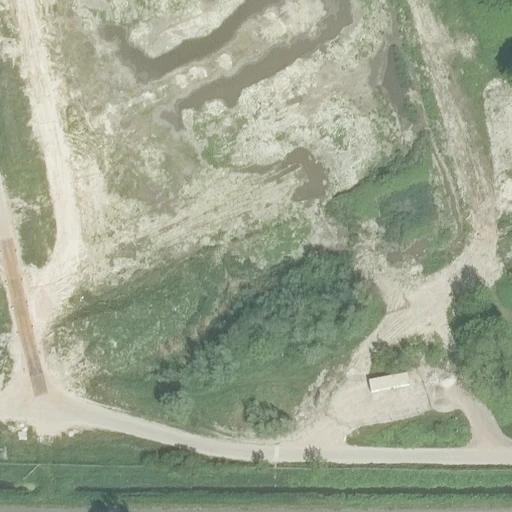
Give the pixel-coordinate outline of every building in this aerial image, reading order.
[(2,0),(17,61),(210,16),(205,0),(2,0)] [(358,0),(230,0),(249,53),(363,14),(358,0)] [(371,39),(335,51),(341,70),(342,71),(378,59),(371,39)] [(378,59),(342,71),(342,73),(348,91),(384,78),(378,59)] [(160,62),(144,66),(152,103),(169,99),(160,62)] [(295,64),(270,73),(282,109),(285,115),(285,116),(309,107),(295,64)] [(144,66),(128,69),(137,107),(152,103),(144,66)] [(128,69),(113,73),(122,110),(137,107),(128,69)] [(113,73),(97,77),(97,78),(98,81),(106,114),(122,110),(113,73)] [(270,73),(254,78),(267,114),(279,110),(282,109),(270,73)] [(254,78),(240,83),(252,119),(253,119),(267,114),(254,78)] [(384,78),(348,91),(354,109),(355,110),(391,98),(384,78)] [(240,83),(224,89),(236,125),(250,120),(252,119),(240,83)] [(61,85),(24,94),(28,112),(66,104),(61,85)] [(183,98),(169,102),(175,127),(223,116),(220,101),(219,101),(217,92),(185,103),(184,103),(183,98)] [(391,98),(355,110),(356,112),(361,129),(397,117),(391,98)] [(66,104),(28,112),(32,130),(70,121),(69,119),(66,104)] [(397,117),(361,129),(368,147),(368,148),(404,136),(397,117)] [(70,121),(32,130),(36,147),(74,139),(70,123),(70,121)] [(404,136),(368,148),(369,151),(375,168),(411,156),(404,136)] [(74,139),(36,147),(40,165),(78,156),(74,139)] [(78,156),(40,165),(45,183),(82,175),(78,156)] [(411,156),(375,168),(381,187),(381,188),(391,185),(418,176),(411,156)] [(403,221),(390,225),(402,262),(431,253),(428,242),(439,238),(418,176),(391,185),(403,221)] [(86,191),(48,199),(53,218),(90,209),(89,208),(86,191)] [(90,209),(53,218),(57,235),(94,227),(94,225),(90,211),(90,209)] [(371,231),(370,232),(381,268),(402,262),(390,225),(371,231)] [(94,227),(57,235),(61,253),(98,244),(94,228),(94,227)] [(368,232),(349,239),(361,275),(381,268),(370,232),(368,232)] [(330,245),(329,245),(340,281),(361,275),(349,239),(330,245)] [(98,244),(61,253),(65,270),(102,262),(102,260),(98,244)] [(327,246),(308,252),(319,288),(340,281),(329,245),(327,246)] [(290,257),(287,258),(298,295),(319,288),(308,252),(290,257)] [(102,262),(65,270),(69,289),(99,282),(106,280),(102,263),(102,262)] [(253,269),(251,270),(263,306),(281,300),(269,264),(253,269)] [(250,270),(234,275),(246,311),(263,306),(251,270),(250,270)] [(218,280),(217,280),(228,317),(246,311),(234,275),(218,280)] [(215,281),(200,286),(211,322),(228,317),(217,280),(215,281)] [(99,282),(69,289),(83,348),(91,346),(95,359),(125,349),(114,313),(107,315),(105,308),(103,301),(99,282)] [(184,291),(183,291),(194,328),(211,322),(200,286),(184,291)] [(181,292),(165,297),(177,333),(194,328),(183,291),(181,292)] [(150,302),(148,302),(160,339),(177,333),(165,297),(150,302)] [(147,303),(131,308),(143,344),(160,339),(148,302),(147,303)] [(131,308),(114,313),(125,349),(143,344),(131,308)]
